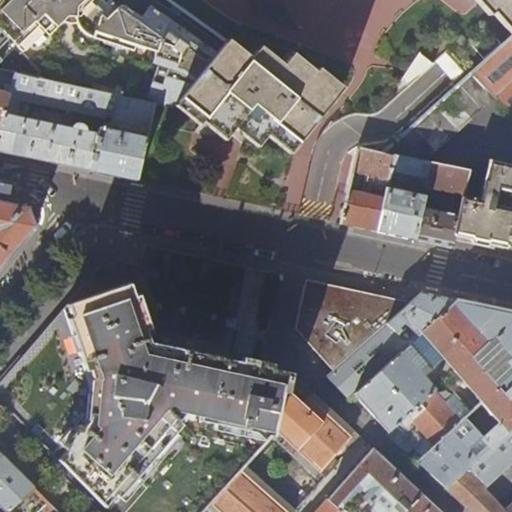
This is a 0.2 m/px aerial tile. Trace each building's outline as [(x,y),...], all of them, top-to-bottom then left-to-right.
[(0,0),(0,29),(3,32),(22,52),(29,45),(31,47),(32,48),(33,47),(35,47),(36,46),(55,28),(67,17),(75,18),(77,27),(80,31),(83,35),(87,37),(152,59),(150,65),(156,67),(144,102),(155,105),(171,108),(177,101),(215,52),(149,5),(141,17),(123,5),(120,4),(116,6),(110,0),(0,0)] [(511,30),(511,0),(479,0),(491,14),(495,11),(511,30)] [(511,36),(472,73),(494,97),(511,115),(511,36)] [(247,62),(222,43),(215,52),(177,101),(203,123),(207,119),(229,137),(238,127),(249,135),(261,144),(270,133),(293,151),(341,91),(316,71),(313,75),(290,57),(279,69),(256,51),(247,62)] [(446,52),(436,61),(454,80),(463,71),(446,52)] [(391,96),(395,99),(433,65),(420,53),(391,96)] [(37,79),(41,71),(28,58),(20,76),(37,79)] [(0,125),(0,126),(15,74),(16,73),(0,69),(0,125)] [(420,162),(494,97),(472,73),(382,154),(394,157),(420,162)] [(116,96),(37,79),(20,76),(15,74),(0,126),(0,150),(43,160),(91,170),(100,130),(94,128),(93,134),(85,132),(85,129),(84,127),(82,125),(80,124),(77,124),(75,125),(72,129),(31,120),(32,116),(28,115),(31,102),(103,118),(106,107),(114,108),(116,96)] [(144,102),(116,96),(114,108),(111,124),(101,128),(100,130),(91,170),(115,176),(139,181),(155,105),(144,102)] [(394,157),(382,154),(358,149),(352,172),(383,179),(379,197),(348,190),(340,224),(358,228),(376,232),(394,157)] [(431,165),(420,162),(394,157),(376,232),(396,236),(414,240),(422,207),(424,197),(402,192),(403,187),(396,186),(397,180),(426,187),(431,165)] [(479,201),(462,197),(453,235),(454,236),(507,247),(511,221),(511,210),(495,206),(498,191),(511,193),(511,165),(489,162),(479,201)] [(462,163),(461,171),(467,173),(468,173),(470,165),(462,163)] [(461,171),(431,165),(426,187),(454,193),(452,203),(455,204),(454,214),(422,207),(414,240),(433,244),(451,248),(453,235),(462,197),(467,173),(461,171)] [(0,267),(11,254),(35,227),(28,208),(0,201),(0,267)] [(200,511),(206,507),(210,502),(241,468),(245,464),(271,434),(275,430),(277,429),(275,426),(282,395),(288,395),(290,390),(293,373),(289,372),(277,369),(260,366),(239,361),(229,359),(249,268),(144,246),(140,265),(126,262),(127,260),(112,257),(112,259),(106,258),(64,308),(0,382),(0,400),(55,456),(110,511),(200,511)] [(385,325),(410,303),(409,303),(321,284),(307,281),(297,328),(300,330),(333,371),(385,325)] [(426,293),(410,303),(385,325),(407,345),(417,336),(416,334),(419,332),(456,299),(426,293)] [(511,311),(472,303),(456,299),(419,332),(444,359),(509,429),(511,426),(511,311)] [(401,351),(407,345),(385,325),(333,371),(327,377),(338,388),(350,399),(354,395),(401,351)] [(424,377),(444,359),(419,332),(416,334),(417,336),(407,345),(401,351),(424,377)] [(424,377),(401,351),(354,395),(369,412),(388,432),(386,434),(408,453),(414,447),(420,440),(414,433),(417,429),(433,446),(416,461),(430,473),(445,488),(489,448),(462,420),(460,421),(432,391),(434,389),(424,377)] [(325,403),(293,373),(290,390),(303,402),(309,396),(350,435),(354,431),(325,403)] [(277,429),(275,430),(319,471),(343,444),(350,435),(309,396),(303,402),(290,390),(288,395),(282,395),(275,426),(277,429)] [(511,511),(511,426),(509,429),(489,448),(445,488),(471,511),(511,511)] [(275,430),(271,434),(315,476),(319,471),(275,430)] [(350,511),(361,511),(367,506),(373,511),(441,511),(412,486),(371,448),(346,476),(326,498),(341,511),(345,511),(347,510),(350,511)] [(0,505),(6,511),(7,511),(34,488),(17,471),(0,453),(0,505)] [(245,464),(241,468),(288,511),(294,511),(296,510),(290,505),(245,464)] [(288,511),(241,468),(210,502),(220,511),(288,511)] [(57,511),(34,488),(7,511),(57,511)] [(341,511),(326,498),(317,510),(314,511),(341,511)] [(220,511),(210,502),(206,507),(211,511),(220,511)]
